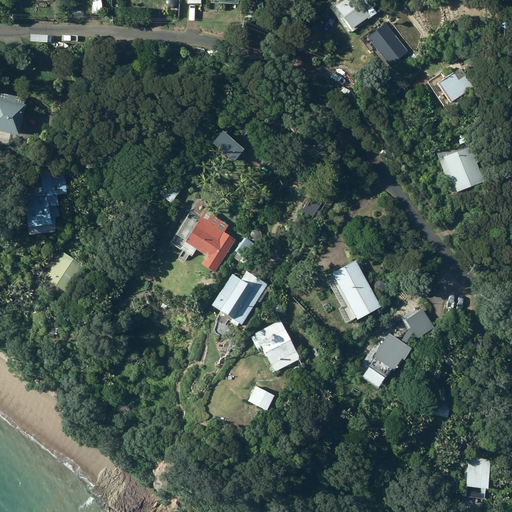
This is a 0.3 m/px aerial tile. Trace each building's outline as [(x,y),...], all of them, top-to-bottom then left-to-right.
[(92,0),(92,12),(102,12),(101,0),(92,0)] [(376,4),(372,0),(339,0),(330,7),(350,33),(377,12),(372,7),(376,4)] [(390,64),(408,50),(385,22),(368,36),(390,64)] [(460,68),(437,82),(449,102),(472,87),(460,68)] [(400,87),(394,91),(402,105),(409,101),(400,87)] [(0,129),(18,134),(25,104),(23,103),(24,98),(0,91),(0,129)] [(119,114),(109,108),(101,120),(111,126),(119,114)] [(243,148),(222,129),(212,141),(233,160),(243,148)] [(443,156),(457,191),(483,180),(475,161),(478,160),(475,153),(472,154),(469,146),(443,156)] [(63,166),(40,169),(42,182),(32,183),(33,194),(25,195),(29,233),(55,231),(53,218),(59,217),(56,192),(66,191),(63,166)] [(185,182),(176,176),(168,187),(164,184),(158,193),(171,203),(185,182)] [(320,205),(312,199),(304,211),(312,216),(320,205)] [(228,224),(205,210),(185,241),(206,255),(201,263),(214,272),(235,238),(224,231),(228,224)] [(243,257),(254,242),(245,236),(234,250),(237,252),(234,257),(242,264),(246,259),(243,257)] [(62,252),(44,277),(66,293),(84,267),(62,252)] [(380,305),(356,259),(332,272),(357,318),(380,305)] [(212,305),(241,324),(267,283),(246,270),(240,279),(232,273),(212,305)] [(372,288),(372,290),(374,292),(374,293),(375,294),(376,295),(378,295),(379,295),(380,295),(382,295),(383,295),(384,294),(385,293),(386,292),(386,291),(387,290),(387,289),(387,287),(387,286),(387,285),(386,284),(385,283),(385,282),(384,281),(382,281),(381,280),(380,280),(379,280),(377,280),(376,281),(375,282),(374,282),(373,283),(373,285),(372,286),(372,287),(372,288)] [(406,318),(418,337),(434,327),(421,308),(406,318)] [(254,333),(275,371),(305,355),(300,346),(295,349),(280,319),(254,333)] [(388,336),(375,355),(392,367),(405,348),(388,336)] [(294,376),(302,371),(299,366),(296,367),(296,366),(293,368),(294,370),(292,372),(294,376)] [(384,379),(369,369),(362,379),(378,389),(384,379)] [(248,400),(267,409),(274,395),(254,386),(248,400)] [(438,387),(431,413),(446,417),(448,409),(450,410),(454,397),(458,398),(459,393),(438,387)] [(487,487),(490,458),(468,457),(467,466),(465,466),(462,494),(466,495),(466,496),(483,497),(484,487),(487,487)]
